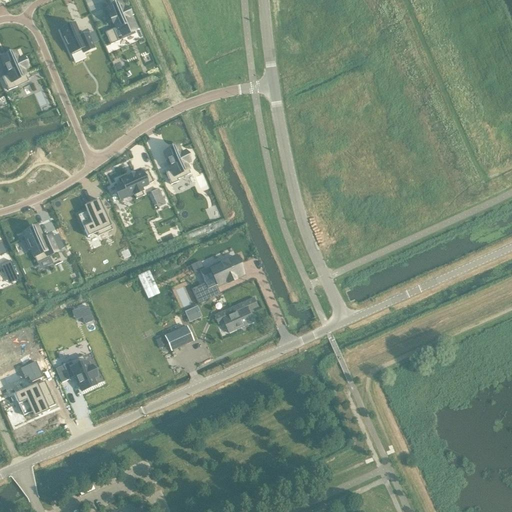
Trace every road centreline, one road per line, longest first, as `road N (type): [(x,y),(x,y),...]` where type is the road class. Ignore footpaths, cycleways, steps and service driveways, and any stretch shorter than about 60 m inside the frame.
road 1 (tertiary): [(0,476),(344,321)]
road 2 (unclassified): [(344,321),(297,206),(272,84)]
road 3 (unknown): [(254,511),(391,451),(368,377)]
road 4 (residential): [(272,84),(167,114),(95,164)]
road 5 (tertiary): [(344,321),(511,247)]
road 6 (residential): [(95,164),(25,19)]
road 7 (unknown): [(368,377),(511,308)]
road 8 (unknown): [(384,479),(347,396),(368,377)]
